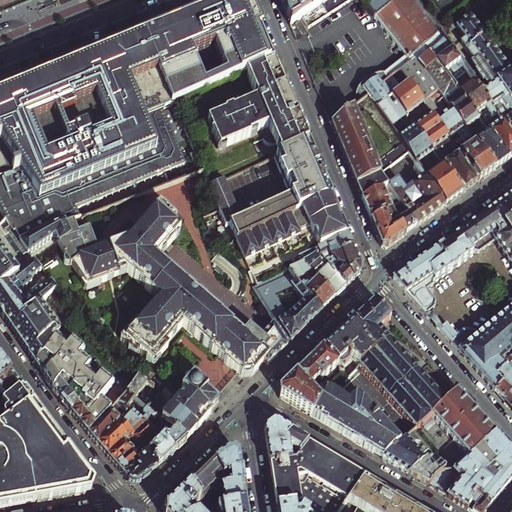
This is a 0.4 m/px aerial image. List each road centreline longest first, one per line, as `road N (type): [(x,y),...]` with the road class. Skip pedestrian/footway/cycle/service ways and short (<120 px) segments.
road 1 (residential): [(263,0),(378,278)]
road 2 (residential): [(442,511),(255,397)]
road 3 (residential): [(131,506),(0,341)]
road 4 (residential): [(378,278),(511,434)]
road 5 (residential): [(378,278),(255,397)]
road 6 (residential): [(511,177),(378,278)]
road 7 (residential): [(246,406),(131,506)]
road 8 (tertiary): [(141,0),(0,56)]
